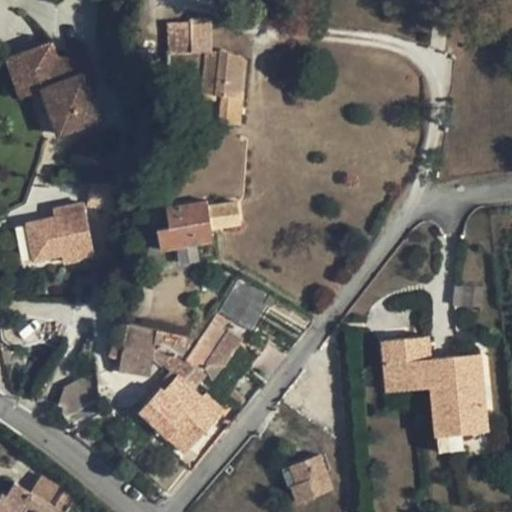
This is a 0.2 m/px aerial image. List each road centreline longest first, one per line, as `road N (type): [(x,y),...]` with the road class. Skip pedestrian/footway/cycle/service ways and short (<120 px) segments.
road 1 (residential): [(511,188),(439,195),(410,211),(175,511)]
road 2 (residential): [(0,410),(138,511)]
